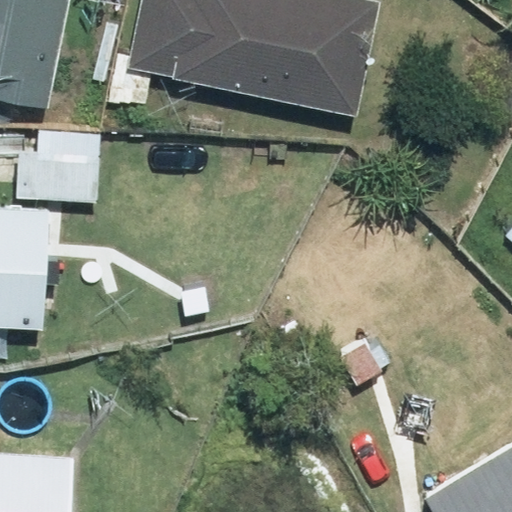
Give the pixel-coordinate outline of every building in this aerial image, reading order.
[(0,0),(0,80),(50,92),(70,0),(0,0)] [(382,0),(148,0),(138,53),(362,99),(382,0)] [(20,138),(17,188),(104,194),(108,145),(20,138)] [(0,309),(50,312),(56,194),(0,191),(0,309)] [(511,511),(511,431),(428,482),(445,511),(511,511)] [(0,511),(75,511),(80,445),(0,440),(0,511)]
